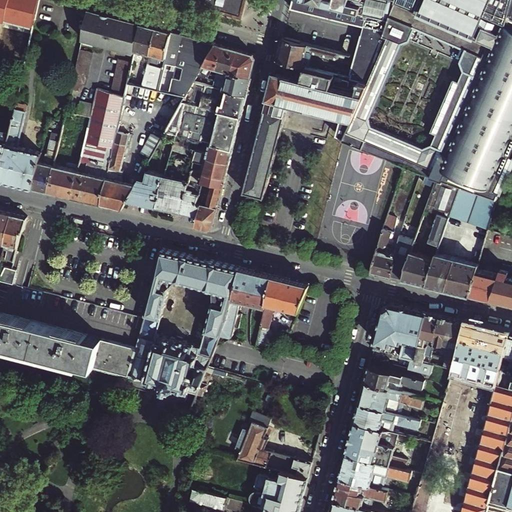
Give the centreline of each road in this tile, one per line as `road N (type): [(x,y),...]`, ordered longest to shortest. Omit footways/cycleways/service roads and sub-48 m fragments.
road 1 (residential): [(374,282),(313,511)]
road 2 (secondary): [(221,245),(0,192)]
road 3 (residential): [(271,43),(221,245)]
road 4 (residential): [(105,0),(271,43)]
road 5 (secondary): [(374,282),(221,245)]
road 6 (secondary): [(511,314),(374,282)]
road 7 (unknown): [(347,387),(231,352)]
